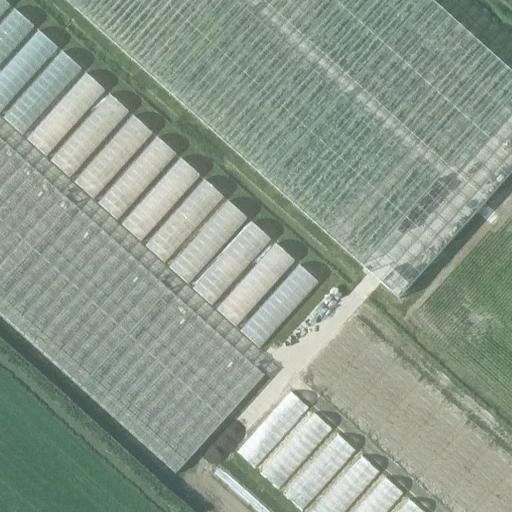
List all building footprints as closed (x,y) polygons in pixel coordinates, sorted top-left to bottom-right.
[(322,283),(6,0),(0,0),(0,112),(263,348),(322,283)] [(511,72),(430,0),(61,0),(398,300),(511,172),(511,72)] [(0,316),(177,475),(265,376),(0,138),(0,316)] [(345,316),(290,376),(307,392),(363,332),(345,316)] [(316,401),(335,415),(384,351),(365,336),(316,401)] [(338,418),(354,433),(408,375),(391,360),(338,418)] [(412,377),(363,444),(380,456),(429,389),(412,377)] [(425,511),(289,390),(233,452),(299,511),(425,511)] [(440,401),(384,460),(401,475),(456,416),(440,401)] [(424,494),(479,436),(464,422),(409,480),(424,494)] [(433,505),(440,511),(457,511),(502,459),(484,444),(433,505)] [(497,511),(511,496),(511,467),(467,511),(497,511)]
